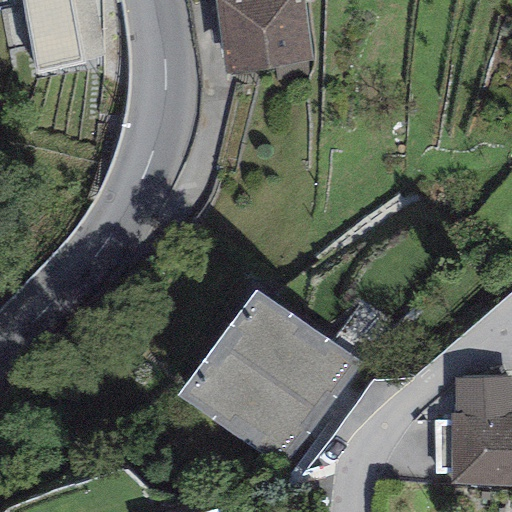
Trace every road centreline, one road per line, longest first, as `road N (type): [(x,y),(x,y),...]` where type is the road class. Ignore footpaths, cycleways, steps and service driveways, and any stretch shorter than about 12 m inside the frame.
road 1 (tertiary): [(0,356),(91,257),(144,173),(163,108),(154,0)]
road 2 (residential): [(355,511),(355,472),(388,420),(511,319)]
